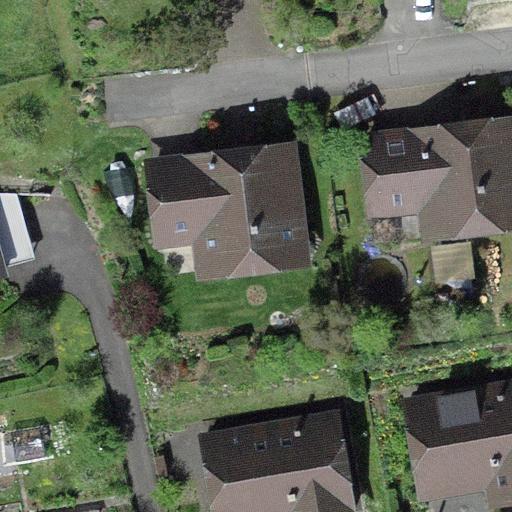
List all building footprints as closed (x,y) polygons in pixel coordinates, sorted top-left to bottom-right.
[(511,105),(357,126),(368,214),(418,207),(422,235),(511,223),(511,105)] [(293,134),(144,153),(156,241),(193,237),(197,273),(309,258),(293,134)] [(0,268),(8,266),(6,260),(35,252),(16,183),(0,187),(0,268)] [(511,371),(402,392),(421,492),(433,490),(435,499),(485,490),(487,498),(511,493),(511,371)] [(357,511),(339,403),(197,427),(211,511),(357,511)]
